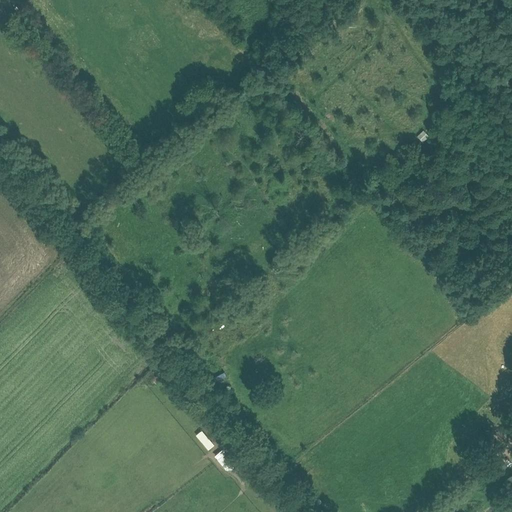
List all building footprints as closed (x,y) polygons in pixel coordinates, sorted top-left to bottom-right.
[(271,105),(261,94),(256,98),(265,109),(271,105)] [(422,134),(415,141),(421,147),(427,141),(422,134)] [(195,440),(207,455),(213,450),(201,435),(195,440)] [(225,452),(215,461),(226,475),(237,467),(225,452)] [(491,478),(496,485),(511,472),(511,465),(511,463),(491,478)] [(511,473),(497,485),(502,493),(511,485),(511,473)]
